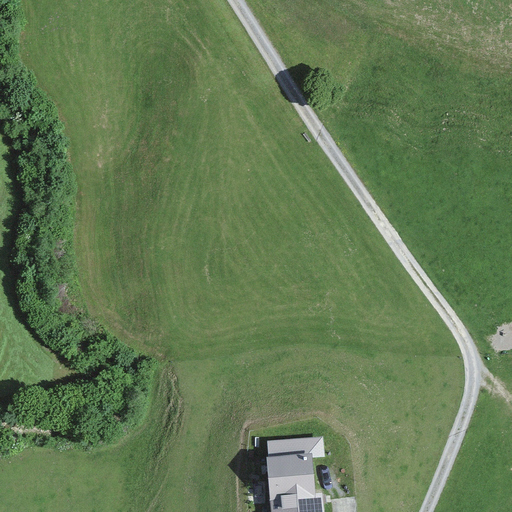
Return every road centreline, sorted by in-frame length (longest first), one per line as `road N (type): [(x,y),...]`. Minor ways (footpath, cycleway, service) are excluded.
road 1 (track): [(477,363),(234,0)]
road 2 (track): [(427,511),(477,363)]
